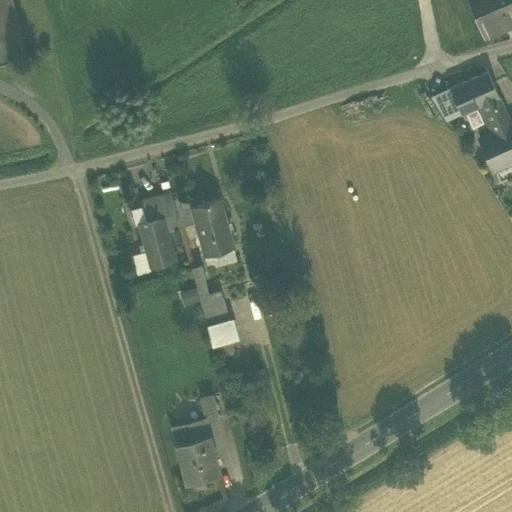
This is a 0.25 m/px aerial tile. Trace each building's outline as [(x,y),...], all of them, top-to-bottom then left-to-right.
[(0,0),(0,58),(24,56),(9,0),(0,0)] [(470,0),(486,36),(511,25),(511,6),(509,0),(470,0)] [(479,139),(494,170),(511,161),(511,125),(511,124),(487,71),(486,71),(486,72),(450,88),(450,87),(449,88),(461,114),(483,104),(486,109),(482,111),(492,133),(479,139)] [(430,96),(445,121),(461,114),(449,88),(430,96)] [(143,207),(147,221),(164,216),(175,213),(174,211),(172,199),(171,193),(142,201),(143,207)] [(174,214),(177,227),(195,222),(191,207),(187,195),(172,199),(174,211),(175,213),(175,214),(174,214)] [(195,222),(203,254),(232,246),(219,199),(191,207),(195,222)] [(129,211),(134,229),(138,227),(137,223),(147,221),(143,207),(129,211)] [(145,251),(148,266),(175,259),(164,216),(147,221),(137,223),(138,227),(145,251)] [(232,246),(203,254),(206,265),(217,266),(236,261),(232,246)] [(150,272),(148,266),(145,251),(131,255),(136,275),(150,272)] [(195,286),(198,296),(209,293),(200,264),(192,267),(197,284),(195,285),(195,286)] [(199,300),(195,286),(179,290),(183,304),(199,300)] [(198,296),(207,323),(228,317),(219,290),(209,293),(198,296)] [(233,317),(206,324),(212,346),(239,338),(233,317)] [(205,420),(205,423),(219,420),(213,392),(199,395),(205,420)] [(216,472),(208,433),(205,423),(205,420),(173,427),(176,440),(185,479),(216,472)]
